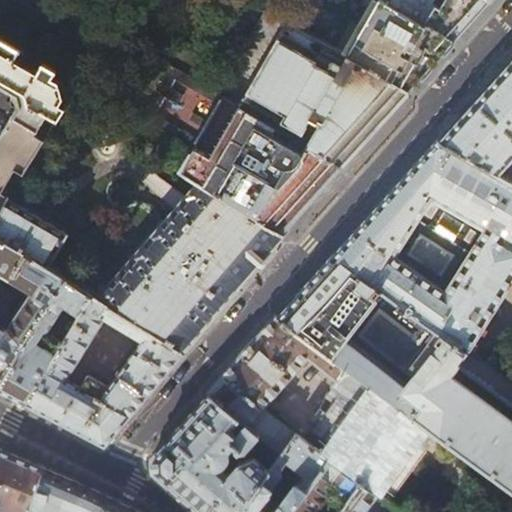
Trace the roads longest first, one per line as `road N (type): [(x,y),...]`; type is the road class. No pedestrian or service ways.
road 1 (residential): [(511,19),(110,469)]
road 2 (residential): [(110,469),(0,416)]
